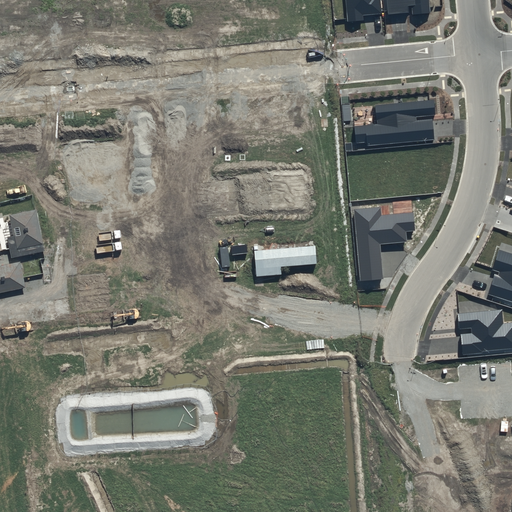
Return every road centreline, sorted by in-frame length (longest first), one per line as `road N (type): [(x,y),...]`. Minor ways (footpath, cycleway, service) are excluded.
road 1 (residential): [(341,67),(0,92)]
road 2 (residential): [(469,205),(402,335),(398,361),(418,511)]
road 3 (residential): [(477,54),(483,122),(469,205)]
road 4 (residential): [(341,67),(477,54)]
